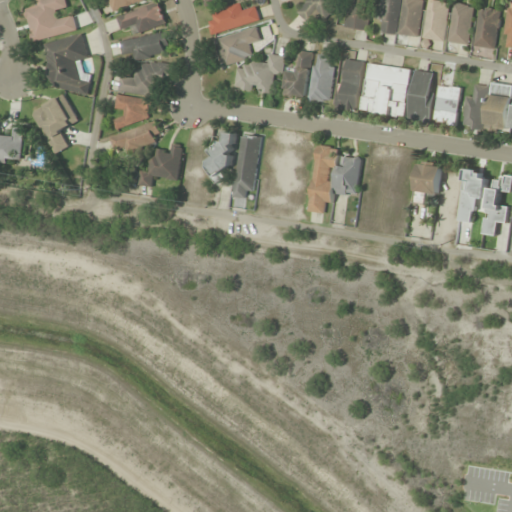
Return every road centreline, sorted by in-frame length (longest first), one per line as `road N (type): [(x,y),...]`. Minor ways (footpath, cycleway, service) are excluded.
road 1 (residential): [(511,264),(0,193)]
road 2 (residential): [(511,155),(189,106),(193,64),(181,0)]
